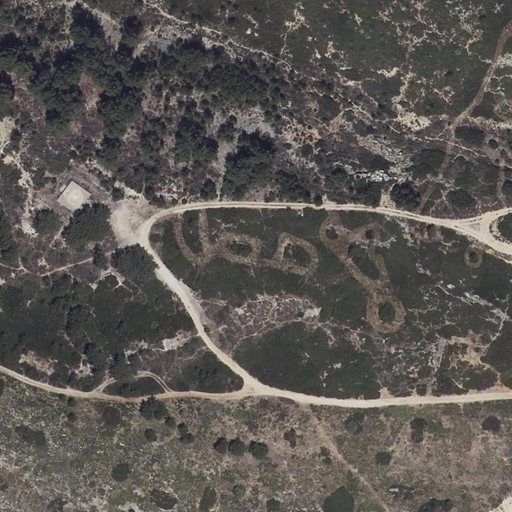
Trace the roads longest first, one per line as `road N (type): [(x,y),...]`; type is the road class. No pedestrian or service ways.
road 1 (track): [(511,210),(446,215),(269,195),(162,205),(143,213),(147,239),(199,321),(241,366),(243,386),(114,391),(44,382),(0,360)]
road 2 (track): [(244,377),(273,393),(322,403),(511,396)]
